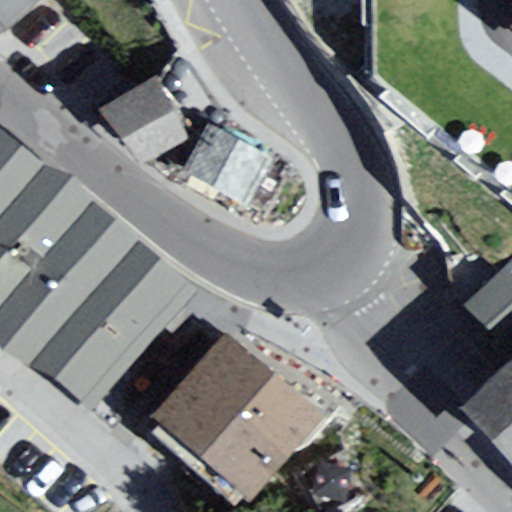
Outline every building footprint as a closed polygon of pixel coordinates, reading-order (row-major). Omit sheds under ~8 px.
[(0,0),(0,21),(23,0),(0,0)] [(191,133),(154,77),(106,109),(143,165),(191,133)] [(0,123),(0,309),(98,403),(195,292),(0,123)] [(271,153),(210,123),(182,180),(243,210),(271,153)] [(511,260),(466,303),(487,325),(511,302),(511,260)] [(229,511),(302,429),(203,342),(117,441),(199,511),(229,511)] [(511,370),(465,414),(511,463),(511,370)]
